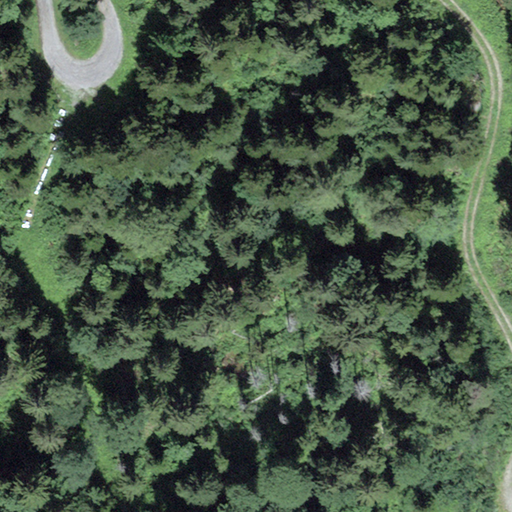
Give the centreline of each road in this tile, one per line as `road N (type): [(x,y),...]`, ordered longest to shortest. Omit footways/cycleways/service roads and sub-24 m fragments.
road 1 (track): [(453,0),(478,27),(498,77),(467,235),(476,271),(511,338)]
road 2 (track): [(106,0),(113,41),(109,56),(87,74),(58,59),(44,0)]
